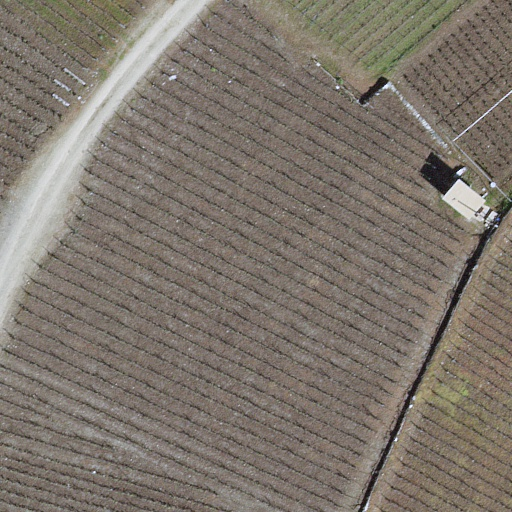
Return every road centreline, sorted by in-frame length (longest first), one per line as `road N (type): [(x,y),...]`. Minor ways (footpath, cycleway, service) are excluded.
road 1 (track): [(193,0),(166,23),(80,144),(0,278)]
road 2 (track): [(351,511),(511,215)]
